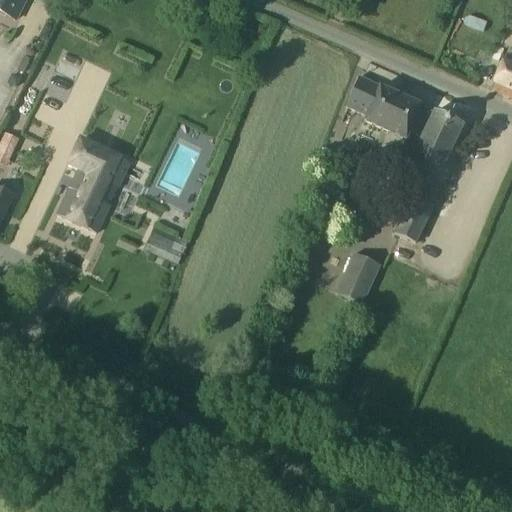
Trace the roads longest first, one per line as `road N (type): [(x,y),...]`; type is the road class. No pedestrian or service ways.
road 1 (unclassified): [(347,511),(0,324)]
road 2 (residential): [(243,0),(511,117)]
